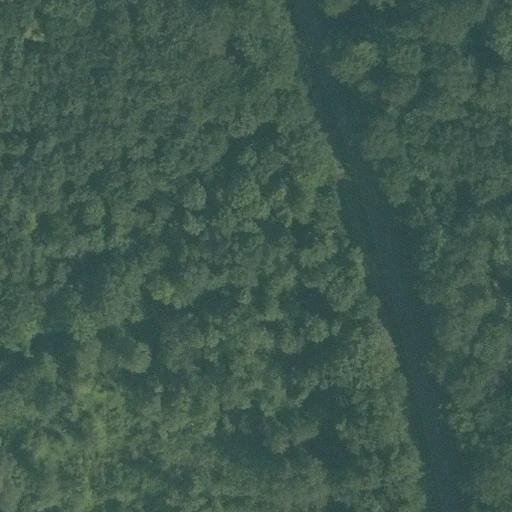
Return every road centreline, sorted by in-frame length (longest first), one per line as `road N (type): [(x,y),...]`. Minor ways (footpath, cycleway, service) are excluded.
road 1 (tertiary): [(306,0),(392,259),(454,511)]
road 2 (track): [(392,259),(276,288),(225,291)]
